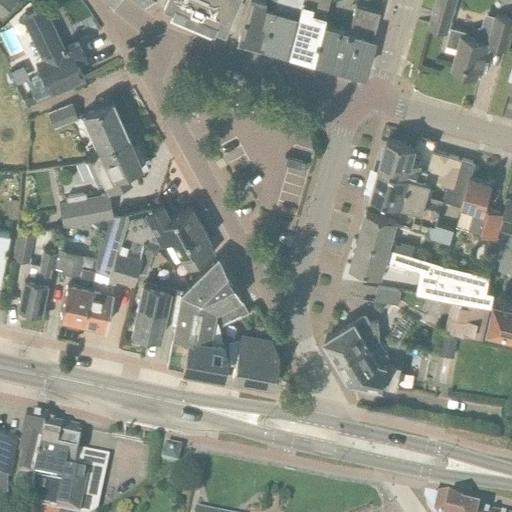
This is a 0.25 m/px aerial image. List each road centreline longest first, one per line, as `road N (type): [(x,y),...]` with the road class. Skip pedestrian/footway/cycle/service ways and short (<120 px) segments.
road 1 (residential): [(292,321),(262,287),(152,85),(164,40)]
road 2 (residential): [(292,321),(350,96)]
road 3 (primary): [(193,408),(0,366)]
road 4 (residential): [(350,96),(164,40)]
road 5 (residential): [(511,140),(375,101)]
road 6 (primary): [(327,423),(259,409),(193,408)]
road 7 (primary): [(193,408),(221,424),(321,449)]
